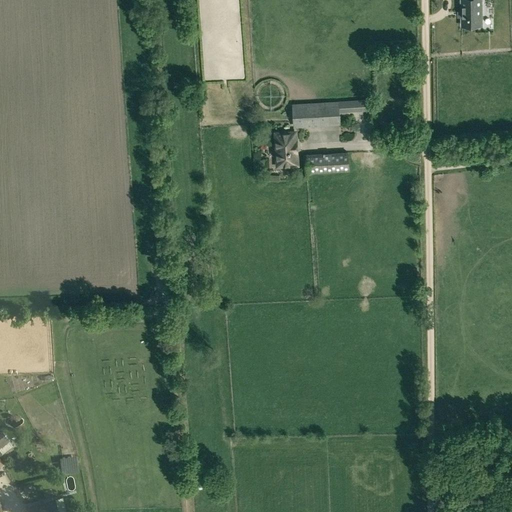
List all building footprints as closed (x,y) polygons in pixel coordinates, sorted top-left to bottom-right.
[(461,0),(462,25),(481,25),(481,0),(461,0)] [(339,101),(292,104),(293,127),(341,124),(340,113),(371,111),(370,99),(339,101)] [(286,164),(297,164),(295,132),(276,133),(278,161),(286,160),(286,164)] [(349,151),(306,154),(307,173),(350,170),(349,151)] [(0,455),(2,453),(0,450),(0,447),(9,441),(0,428),(0,465),(4,463),(0,458),(0,455)] [(202,458),(195,459),(196,472),(203,471),(202,458)] [(63,460),(64,467),(71,466),(69,459),(63,460)] [(9,486),(5,489),(13,501),(17,498),(9,486)] [(59,511),(55,497),(28,505),(29,511),(59,511)]
